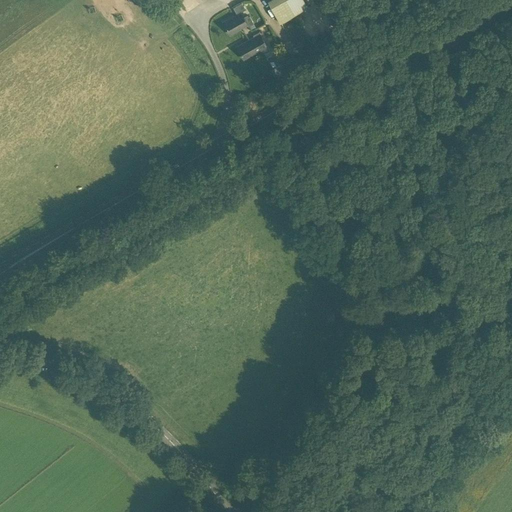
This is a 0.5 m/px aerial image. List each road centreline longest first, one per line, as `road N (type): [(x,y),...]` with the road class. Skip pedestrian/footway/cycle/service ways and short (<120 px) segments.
road 1 (secondary): [(227,511),(138,412),(83,380),(0,351)]
road 2 (secondary): [(230,137),(470,0)]
road 3 (secondary): [(0,272),(230,137)]
road 4 (unclassified): [(173,0),(220,69),(230,137)]
road 5 (track): [(511,407),(450,468),(420,511)]
